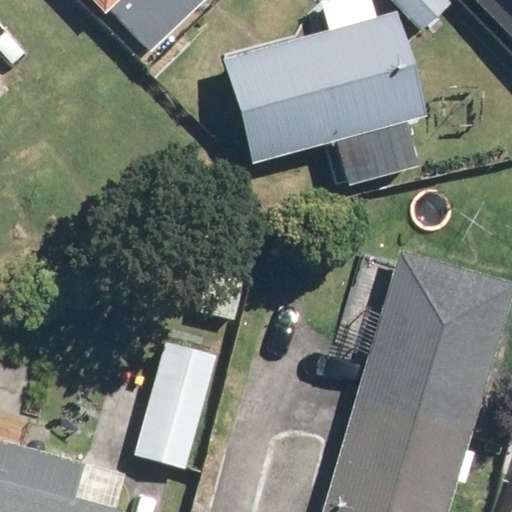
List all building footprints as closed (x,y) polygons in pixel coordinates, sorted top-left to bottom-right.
[(449,0),(392,0),(421,31),(452,2),(449,0)] [(511,0),(470,0),(511,43),(511,0)] [(228,59),(256,163),(420,119),(391,14),(228,59)] [(511,282),(398,250),(321,511),(453,511),(511,313),(511,282)] [(165,344),(130,454),(178,469),(213,359),(165,344)] [(112,511),(122,470),(0,441),(0,511),(112,511)]
